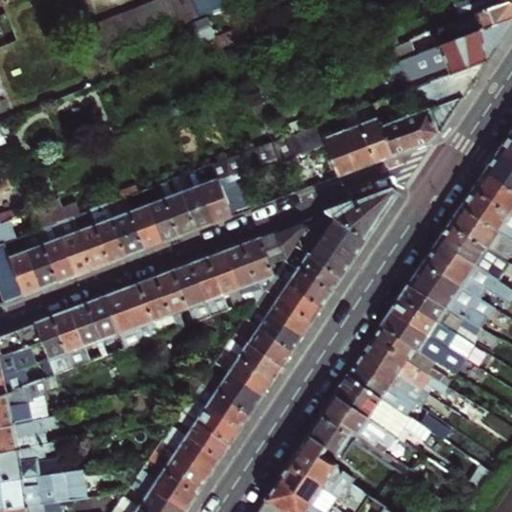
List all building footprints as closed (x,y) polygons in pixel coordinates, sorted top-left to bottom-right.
[(157,0),(151,3),(162,30),(174,25),(164,0),(157,0)] [(164,0),(174,25),(186,21),(177,0),(164,0)] [(177,0),(186,21),(198,16),(191,0),(177,0)] [(191,0),(198,16),(225,4),(223,0),(191,0)] [(511,0),(509,0),(461,19),(444,26),(450,42),(511,19),(511,0)] [(464,0),(455,4),(461,19),(509,0),(464,0)] [(246,35),(233,2),(225,4),(235,28),(239,37),(246,35)] [(151,3),(139,7),(150,35),(162,30),(151,3)] [(139,7),(126,12),(137,40),(150,35),(139,7)] [(378,16),(382,29),(406,19),(402,7),(378,16)] [(114,17),(125,45),(137,40),(126,12),(114,17)] [(114,17),(102,22),(113,49),(125,45),(114,17)] [(446,66),(449,74),(489,59),(502,40),(511,24),(511,19),(450,42),(409,57),(395,63),(383,68),(386,76),(401,71),(405,82),(446,66)] [(102,22),(89,27),(100,54),(113,49),(102,22)] [(89,27),(76,32),(87,60),(100,54),(89,27)] [(235,28),(215,36),(219,45),(239,37),(235,28)] [(246,35),(239,37),(244,51),(257,46),(251,32),(246,35)] [(409,57),(403,42),(389,48),(395,63),(409,57)] [(37,80),(15,88),(21,103),(43,94),(37,80)] [(429,82),(403,92),(408,107),(434,97),(429,82)] [(386,98),(372,104),(392,156),(430,142),(437,137),(447,122),(464,96),(394,121),(386,98)] [(392,156),(372,104),(363,107),(369,122),(360,125),(374,163),(383,159),(392,156)] [(351,129),(342,132),(356,170),(364,167),(374,163),(360,125),(354,110),(345,114),(351,129)] [(356,170),(342,132),(336,117),(317,124),(337,177),(347,173),(356,170)] [(511,135),(504,144),(498,152),(511,161),(511,135)] [(271,141),(211,164),(216,179),(277,157),(271,141)] [(485,173),(511,190),(511,161),(498,152),(492,162),(485,173)] [(211,164),(194,170),(214,224),(221,221),(231,217),(216,179),(211,164)] [(184,174),(177,177),(197,230),(204,227),(214,224),(194,170),(188,173),(194,187),(189,188),(184,174)] [(511,190),(485,173),(479,182),(473,190),(511,215),(511,190)] [(197,230),(177,177),(171,179),(176,193),(172,195),(166,181),(159,184),(179,237),(187,234),(197,230)] [(6,178),(0,180),(0,189),(8,186),(6,178)] [(149,187),(142,191),(162,244),(171,240),(179,237),(159,184),(154,186),(159,199),(155,201),(149,187)] [(391,188),(327,212),(366,241),(380,220),(397,195),(391,188)] [(461,208),(511,240),(511,215),(473,190),(467,199),(461,208)] [(134,208),(129,211),(144,250),(153,247),(162,244),(142,191),(129,195),(134,208)] [(144,250),(129,211),(124,197),(107,203),(127,256),(135,253),(144,250)] [(127,256),(107,203),(90,210),(95,224),(110,263),(119,260),(127,256)] [(0,223),(16,218),(12,207),(0,210),(0,223)] [(44,208),(31,212),(38,230),(51,225),(44,208)] [(506,261),(511,252),(511,240),(461,208),(455,216),(449,225),(506,261)] [(72,217),(77,231),(95,224),(90,210),(72,217)] [(299,251),(341,278),(350,265),(359,252),(366,241),(327,212),(260,237),(270,264),(288,252),(295,256),(299,251)] [(72,217),(54,224),(75,276),(84,273),(92,270),(77,231),(72,217)] [(51,225),(38,230),(58,283),(66,280),(75,276),(54,224),(51,225)] [(110,263),(95,224),(77,231),(92,270),(101,266),(110,263)] [(511,264),(506,261),(449,225),(443,235),(437,243),(476,266),(481,259),(511,278),(511,264)] [(38,230),(20,236),(40,289),(48,286),(58,283),(38,230)] [(40,289),(20,236),(3,243),(23,296),(33,292),(40,289)] [(253,240),(242,244),(258,289),(255,291),(257,297),(262,290),(272,275),(273,274),(270,264),(260,237),(253,240)] [(0,289),(5,303),(23,296),(3,243),(0,244),(0,289)] [(431,252),(425,262),(476,296),(481,299),(488,288),(510,303),(511,299),(511,288),(476,266),(437,243),(431,252)] [(233,247),(225,251),(244,303),(256,299),(257,297),(255,291),(258,289),(242,244),(233,247)] [(244,303),(225,251),(218,253),(207,257),(227,310),(244,303)] [(336,286),(341,278),(299,251),(295,256),(288,252),(282,261),(331,294),(336,286)] [(210,316),(227,310),(207,257),(198,261),(190,264),(210,316)] [(272,275),(321,308),(326,301),(331,294),(282,261),(273,274),(272,275)] [(410,283),(479,326),(485,317),(469,307),(476,296),(425,262),(418,272),(410,283)] [(210,316),(190,264),(180,267),(172,270),(192,323),(210,316)] [(176,329),(192,323),(172,270),(164,273),(155,277),(171,317),(176,329)] [(272,275),(262,290),(311,323),(316,315),(321,308),(272,275)] [(171,317),(155,277),(148,280),(138,284),(158,336),(165,333),(160,322),(171,317)] [(498,339),(479,326),(410,283),(405,291),(401,298),(453,332),(460,322),(476,332),(477,331),(495,343),(498,339)] [(130,286),(120,290),(141,343),(145,341),(141,329),(148,327),(152,338),(158,336),(138,284),(130,286)] [(141,343),(120,290),(112,293),(103,296),(124,349),(141,343)] [(253,304),(302,337),(307,329),(311,323),(262,290),(257,297),(256,299),(253,304)] [(95,300),(87,303),(107,356),(124,349),(103,296),(95,300)] [(481,299),(476,296),(469,307),(485,317),(492,307),(481,299)] [(453,332),(401,298),(395,306),(391,312),(463,359),(472,344),(453,332)] [(68,310),(90,364),(107,356),(87,303),(79,306),(68,310)] [(242,319),(291,353),(296,346),(302,337),(253,304),(242,319)] [(61,313),(51,316),(72,371),(90,364),(68,310),(61,313)] [(381,327),(433,359),(453,372),(463,359),(391,312),(386,320),(381,327)] [(72,371),(51,316),(44,319),(33,323),(41,343),(48,362),(55,378),(72,371)] [(232,334),(282,367),(286,360),(291,353),(242,319),(232,334)] [(0,357),(41,343),(33,323),(0,335),(0,357)] [(407,358),(425,370),(433,359),(381,327),(376,334),(372,341),(404,362),(407,358)] [(239,360),(272,382),(277,373),(282,367),(232,334),(222,348),(230,354),(239,360)] [(365,351),(427,392),(433,383),(445,391),(449,385),(425,370),(407,358),(404,362),(372,341),(368,347),(365,351)] [(0,377),(48,362),(41,343),(0,357),(0,377)] [(230,354),(222,348),(215,358),(223,363),(230,354)] [(429,394),(427,392),(365,351),(360,359),(356,364),(402,393),(405,395),(409,388),(426,399),(429,394)] [(212,363),(262,397),(266,390),(272,382),(239,360),(233,369),(223,363),(215,358),(212,363)] [(48,362),(0,377),(0,400),(17,396),(16,393),(27,390),(55,378),(48,362)] [(199,381),(249,416),(255,408),(262,397),(212,363),(206,371),(199,381)] [(348,377),(405,414),(408,408),(397,401),(402,393),(356,364),(351,371),(348,377)] [(418,422),(405,414),(348,377),(341,387),(336,395),(380,424),(385,418),(426,443),(434,432),(418,422)] [(189,397),(239,431),(245,422),(249,416),(199,381),(189,397)] [(446,404),(468,419),(478,404),(456,389),(446,404)] [(0,426),(32,422),(27,400),(28,395),(27,390),(16,393),(17,396),(0,400),(0,426)] [(397,401),(408,408),(413,400),(405,395),(402,393),(397,401)] [(380,424),(336,395),(328,406),(322,415),(350,434),(352,430),(358,433),(360,435),(362,433),(377,442),(379,444),(381,441),(389,446),(395,434),(380,424)] [(195,422),(229,446),(234,438),(239,431),(189,397),(179,411),(195,422)] [(468,419),(446,404),(441,414),(463,428),(468,419)] [(511,423),(511,408),(503,420),(511,425),(511,423)] [(424,414),(418,422),(434,432),(443,438),(449,429),(424,414)] [(317,424),(310,433),(344,455),(355,438),(358,433),(352,430),(350,434),(322,415),(317,424)] [(54,419),(32,422),(0,426),(0,451),(18,449),(16,437),(49,432),(48,429),(56,427),(54,419)] [(185,436),(219,460),(225,452),(229,446),(195,422),(185,436)] [(171,452),(208,476),(214,468),(219,460),(185,436),(169,425),(157,442),(171,452)] [(344,455),(310,433),(307,437),(305,441),(339,462),(341,459),(344,455)] [(355,438),(372,450),(377,442),(362,433),(360,435),(358,433),(355,438)] [(392,462),(372,450),(355,438),(344,455),(381,478),(392,462)] [(18,449),(0,451),(0,479),(36,475),(34,459),(44,458),(44,451),(74,446),(73,439),(18,449)] [(297,452),(290,463),(338,492),(361,507),(372,492),(355,481),(357,477),(346,470),(344,466),(339,462),(305,441),(297,452)] [(145,459),(197,494),(203,485),(208,476),(171,452),(164,462),(150,452),(145,459)] [(133,477),(184,511),(191,502),(197,494),(145,459),(144,461),(133,477)] [(338,492),(290,463),(284,472),(278,481),(326,511),(339,511),(330,505),(338,492)] [(36,475),(0,479),(0,508),(53,502),(60,500),(58,484),(102,479),(101,466),(36,475)] [(133,505),(143,511),(184,511),(133,477),(125,489),(138,498),(133,505)] [(355,481),(372,492),(374,489),(357,477),(355,481)] [(326,511),(278,481),(272,490),(265,500),(268,502),(283,511),(326,511)] [(143,511),(133,505),(120,496),(108,511),(143,511)] [(393,506),(401,511),(410,511),(393,501),(390,504),(393,506)] [(54,511),(53,502),(0,508),(0,511),(54,511)] [(283,511),(268,502),(261,511),(260,511),(401,511),(393,506),(389,511),(283,511)]
